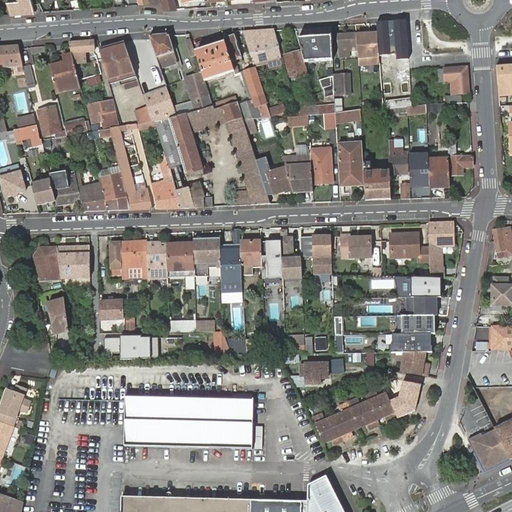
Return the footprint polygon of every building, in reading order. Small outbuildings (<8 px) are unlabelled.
[(36,14),(32,0),(19,0),(20,2),(23,15),(36,14)] [(163,0),(164,4),(166,11),(176,11),(175,8),(173,0),(163,0)] [(23,15),(20,2),(7,3),(9,9),(11,16),(23,15)] [(396,53),(408,52),(406,22),(377,24),(378,34),(378,37),(378,44),(385,43),(385,37),(395,37),(395,42),(396,53)] [(243,33),(251,56),(254,55),(255,59),(257,58),(259,65),(281,58),(278,48),(280,47),(275,31),(243,33)] [(339,46),(356,45),(355,35),(355,33),(339,35),(339,46)] [(378,34),(355,35),(356,45),(357,55),(358,66),(372,65),(372,58),(379,58),(378,44),(378,37),(378,34)] [(151,41),(153,49),(160,68),(178,63),(170,37),(150,38),(151,41)] [(225,44),(235,73),(239,72),(237,66),(242,64),(234,37),(224,41),(225,44)] [(298,40),(304,63),(333,61),(333,55),(332,38),(298,40)] [(196,55),(192,41),(188,42),(192,58),(197,56),(196,55)] [(95,52),(94,42),(69,43),(72,54),(95,52)] [(107,49),(116,80),(136,75),(132,66),(125,44),(107,49)] [(202,74),(205,83),(235,73),(225,44),(196,55),(197,56),(202,74)] [(19,46),(0,47),(0,68),(24,67),(19,46)] [(99,51),(108,82),(116,80),(107,49),(99,51)] [(300,52),(288,56),(295,79),(307,75),(300,52)] [(85,53),(72,54),(72,55),(74,64),(86,63),(85,53)] [(54,88),(79,82),(74,64),(72,55),(64,57),(64,59),(65,62),(49,66),(54,88)] [(283,66),(281,58),(259,65),(261,73),(283,66)] [(511,65),(497,66),(499,94),(511,93),(511,65)] [(24,67),(28,89),(35,88),(30,66),(24,67)] [(458,93),(469,93),(467,68),(437,69),(438,84),(447,83),(446,81),(449,80),(457,80),(458,93)] [(244,120),(245,124),(255,122),(273,120),(255,69),(244,72),(250,101),(251,101),(252,107),(240,109),(244,120)] [(205,83),(202,74),(201,75),(208,97),(210,97),(205,83)] [(334,75),(335,98),(351,97),(349,74),(334,75)] [(186,79),(196,113),(213,109),(210,97),(208,97),(201,75),(186,79)] [(86,77),(87,86),(100,84),(99,76),(86,77)] [(451,94),(458,93),(457,80),(449,80),(451,94)] [(332,96),(331,81),(321,81),(322,96),(332,96)] [(154,122),(169,118),(172,118),(163,88),(143,96),(147,108),(152,122),(154,122)] [(111,102),(89,106),(92,124),(109,121),(108,114),(113,112),(111,102)] [(298,108),(300,118),(309,117),(320,116),(317,106),(316,104),(298,108)] [(462,104),(447,105),(448,114),(462,113),(462,104)] [(203,170),(193,134),(228,124),(244,120),(240,109),(239,105),(214,111),(213,109),(196,113),(174,117),(172,118),(169,118),(186,175),(197,172),(203,170)] [(336,114),(335,105),(317,106),(320,116),(336,114)] [(448,114),(447,105),(425,106),(425,113),(440,113),(440,121),(448,120),(448,114)] [(425,113),(425,106),(413,107),(407,108),(407,115),(425,114),(425,113)] [(56,107),(38,111),(43,137),(62,132),(56,107)] [(284,107),(270,112),(272,119),(286,114),(284,107)] [(152,122),(147,108),(136,111),(139,123),(152,122)] [(362,118),(361,110),(351,112),(336,114),(336,124),(362,120),(362,118)] [(35,126),(33,116),(17,119),(19,129),(35,126)] [(310,124),(309,117),(300,118),(289,119),(290,127),(310,124)] [(250,139),(245,124),(244,120),(228,124),(250,192),(253,192),(252,185),(264,184),(262,176),(250,139)] [(245,124),(250,139),(259,135),(255,122),(245,124)] [(130,211),(152,210),(147,191),(146,191),(145,184),(139,185),(140,191),(134,192),(119,134),(136,129),(135,124),(120,128),(109,130),(111,136),(120,174),(130,211)] [(40,146),(39,140),(36,126),(35,126),(19,129),(12,131),(15,141),(29,138),(31,148),(40,146)] [(85,126),(65,127),(66,136),(86,135),(85,126)] [(111,136),(109,130),(98,133),(99,139),(111,136)] [(8,143),(15,141),(12,131),(5,132),(4,133),(6,139),(8,143)] [(395,141),(389,141),(390,171),(390,175),(408,175),(407,152),(403,152),(403,148),(395,149),(395,141)] [(474,167),(473,156),(457,157),(455,141),(449,141),(449,157),(453,157),(453,175),(463,175),(463,168),(474,167)] [(338,149),(340,183),(360,182),(359,148),(338,149)] [(311,161),(312,163),(314,164),(319,163),(319,155),(332,155),(331,153),(311,154),(311,161)] [(165,158),(165,155),(158,157),(167,190),(162,192),(155,171),(149,172),(151,181),(153,187),(158,210),(180,208),(165,158)] [(332,155),(319,155),(319,163),(314,164),(314,184),(333,183),(332,155)] [(196,208),(189,187),(180,189),(170,157),(165,158),(180,208),(196,208)] [(410,158),(412,191),(427,190),(426,168),(419,169),(419,158),(410,158)] [(287,167),(287,169),(293,190),(313,189),(311,161),(300,161),(301,167),(287,167)] [(451,188),(450,162),(429,163),(431,189),(451,188)] [(390,175),(390,171),(371,172),(371,163),(364,163),(365,181),(365,201),(391,200),(390,175)] [(287,169),(262,176),(264,184),(268,195),(274,193),(275,196),(293,190),(287,169)] [(20,173),(0,178),(5,198),(25,192),(20,173)] [(76,183),(75,177),(65,179),(66,184),(56,186),(53,173),(49,174),(50,180),(56,202),(57,207),(81,202),(76,183)] [(118,211),(130,211),(120,174),(109,176),(118,211)] [(106,211),(118,211),(109,176),(98,179),(106,211)] [(83,212),(106,211),(98,179),(97,178),(76,183),(81,202),(83,212)] [(37,207),(56,202),(50,180),(32,185),(37,207)] [(196,208),(216,207),(213,197),(205,198),(201,185),(201,184),(189,187),(196,208)] [(268,195),(264,184),(252,185),(253,192),(250,192),(234,193),(234,206),(271,204),(268,195)] [(455,246),(454,222),(429,223),(431,278),(442,278),(444,278),(444,268),(442,268),(442,253),(442,247),(455,246)] [(511,232),(511,228),(493,231),(497,252),(510,250),(510,255),(511,254),(511,232)] [(281,243),(283,279),(303,278),(302,259),(293,260),(292,239),(287,239),(286,231),(280,231),(281,243)] [(418,233),(390,234),(391,258),(417,258),(417,263),(428,263),(427,248),(419,248),(418,233)] [(331,236),(302,237),(302,256),(313,256),(314,275),(332,274),(331,236)] [(350,239),(350,236),(341,236),(341,259),(371,257),(370,238),(358,239),(350,239)] [(147,278),(147,268),(146,245),(146,240),(121,241),(121,243),(122,269),(122,279),(147,278)] [(221,240),(194,241),(195,243),(195,246),(196,275),(209,275),(209,267),(222,266),(221,258),(221,246),(221,240)] [(242,268),(242,275),(253,275),(253,264),(261,264),(260,243),(260,240),(249,240),(249,243),(240,244),(240,245),(241,258),(242,268)] [(111,269),(122,269),(121,243),(111,243),(111,269)] [(281,243),(260,243),(261,264),(262,280),(283,279),(281,243)] [(146,245),(147,268),(147,278),(147,279),(168,278),(167,248),(167,244),(146,245)] [(240,245),(221,246),(221,258),(222,258),(237,258),(241,258),(240,245)] [(195,246),(193,246),(167,248),(168,278),(187,278),(187,287),(196,287),(196,275),(195,246)] [(62,280),(61,279),(58,248),(58,247),(55,247),(39,248),(37,258),(40,282),(59,280),(62,280)] [(61,279),(90,278),(90,247),(81,247),(81,251),(77,251),(76,248),(58,248),(61,279)] [(239,289),(238,269),(237,258),(222,258),(224,290),(239,289)] [(431,278),(412,278),(413,296),(437,296),(443,296),(442,278),(431,278)] [(502,302),(503,304),(511,304),(511,278),(495,278),(495,285),(493,286),(493,302),(502,302)] [(48,289),(50,295),(61,291),(60,285),(48,289)] [(413,296),(408,296),(408,315),(436,314),(438,314),(437,296),(413,296)] [(121,302),(100,302),(101,320),(122,320),(121,302)] [(342,304),(334,305),(334,317),(342,316),(342,304)] [(58,338),(68,337),(63,305),(53,307),(49,307),(58,338)] [(397,315),(398,333),(432,332),(437,332),(436,314),(408,315),(397,315)] [(344,335),(344,316),(342,316),(334,317),(335,335),(344,335)] [(134,318),(125,318),(124,333),(133,333),(134,318)] [(198,322),(198,333),(210,332),(217,332),(216,321),(198,322)] [(198,322),(170,322),(170,333),(198,333),(198,322)] [(493,350),(511,350),(511,327),(492,328),(493,350)] [(210,332),(210,358),(232,357),(228,341),(225,332),(217,332),(210,332)] [(393,353),(406,352),(428,351),(434,350),(434,344),(433,344),(432,332),(398,333),(394,333),(394,345),(393,345),(393,353)] [(303,346),(303,337),(288,336),(288,346),(303,346)] [(106,338),(93,340),(97,363),(110,360),(106,338)] [(326,338),(313,338),(313,350),(326,350),(326,338)] [(264,340),(246,341),(247,355),(265,355),(265,347),(264,340)] [(246,341),(228,341),(232,357),(246,356),(247,355),(246,341)] [(286,346),(265,347),(265,355),(286,355),(286,346)] [(428,351),(406,352),(403,370),(429,375),(431,364),(425,363),(428,351)] [(325,365),(299,365),(300,376),(304,376),(304,384),(318,384),(318,378),(325,378),(325,365)] [(0,422),(12,426),(17,411),(20,410),(27,412),(30,402),(24,400),(22,397),(25,388),(16,385),(13,392),(5,389),(0,405),(0,408),(2,409),(0,412),(0,422)] [(374,401),(382,418),(391,413),(394,418),(403,414),(391,392),(383,396),(380,389),(371,394),(374,401)] [(252,448),(252,397),(123,395),(123,399),(122,445),(252,448)] [(385,423),(382,418),(374,401),(365,405),(362,399),(354,403),(366,426),(374,422),(376,427),(385,423)] [(356,431),(366,426),(354,403),(344,407),(348,414),(339,418),(350,441),(359,437),(356,431)] [(341,446),(350,441),(339,418),(330,423),(327,416),(318,421),(330,444),(338,440),(341,446)] [(510,460),(511,458),(511,419),(500,425),(497,419),(491,422),(495,431),(510,460)] [(0,422),(0,457),(2,458),(13,426),(12,426),(0,422)] [(484,472),(510,460),(495,431),(482,437),(480,433),(468,439),(468,440),(484,472)] [(346,511),(328,477),(309,487),(307,511),(346,511)] [(0,493),(0,509),(3,511),(8,496),(0,493)] [(21,511),(23,501),(8,496),(3,511),(2,511),(21,511)] [(302,511),(303,502),(121,498),(120,511),(302,511)]
